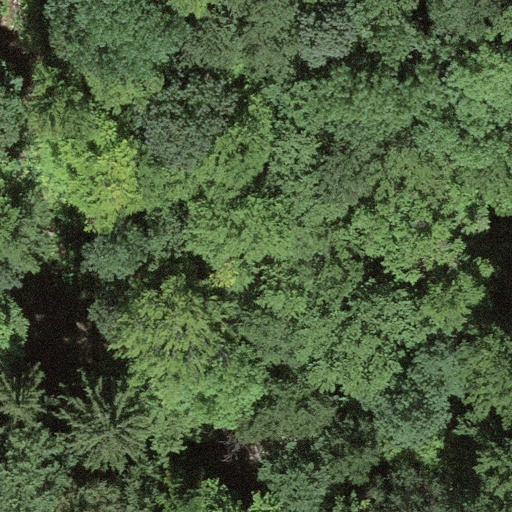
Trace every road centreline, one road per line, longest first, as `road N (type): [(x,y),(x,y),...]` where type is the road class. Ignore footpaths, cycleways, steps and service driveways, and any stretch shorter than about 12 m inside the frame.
road 1 (track): [(0,304),(96,311),(174,343),(282,511)]
road 2 (track): [(174,343),(326,327),(511,200)]
road 3 (track): [(258,468),(326,327)]
